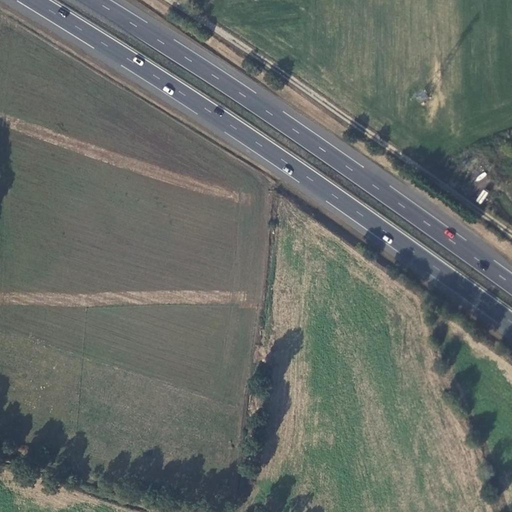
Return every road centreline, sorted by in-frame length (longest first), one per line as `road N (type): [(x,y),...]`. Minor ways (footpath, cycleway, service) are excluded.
road 1 (trunk): [(29,0),(172,87),(511,324)]
road 2 (trunk): [(511,287),(88,0)]
road 3 (track): [(165,0),(511,231)]
